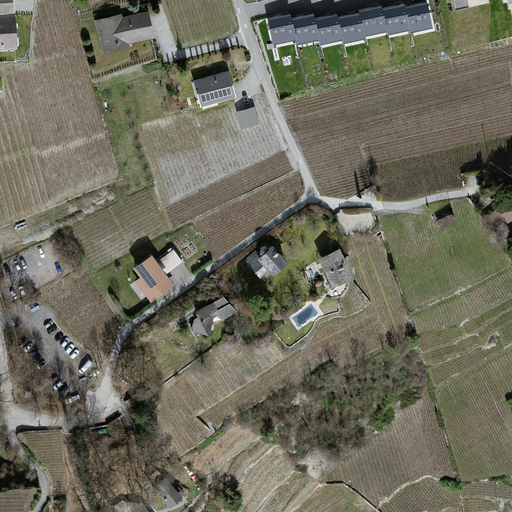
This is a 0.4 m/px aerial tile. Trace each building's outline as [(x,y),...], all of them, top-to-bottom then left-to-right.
[(10,0),(0,0),(0,13),(12,12),(10,0)] [(426,2),(404,7),(409,29),(410,32),(432,27),(426,2)] [(404,4),(381,9),(386,31),(387,34),(409,29),(404,7),(404,4)] [(359,11),(359,13),(364,36),(386,31),(381,9),(381,6),(359,11)] [(121,12),(94,19),(102,53),(129,46),(128,42),(153,36),(147,11),(122,17),(121,12)] [(0,49),(16,48),(12,12),(0,13),(0,49)] [(359,13),(337,18),(342,39),(343,43),(365,38),(364,36),(359,13)] [(268,19),(273,43),(295,39),(291,19),(290,14),(268,19)] [(313,14),(291,19),(295,39),(296,44),(318,39),(314,19),(313,14)] [(336,14),(314,19),(318,39),(319,44),(342,39),(337,18),(336,14)] [(226,70),(192,80),(199,106),(234,96),(226,70)] [(252,104),(235,109),(239,126),(257,121),(252,104)] [(511,220),(511,202),(499,212),(503,218),(507,224),(511,220)] [(495,207),(483,216),(491,226),(503,218),(499,212),(495,207)] [(450,212),(435,219),(438,227),(453,220),(450,212)] [(173,245),(157,257),(166,270),(182,258),(173,245)] [(260,255),(256,258),(267,270),(272,274),(286,261),(272,245),(268,248),(267,247),(263,246),(259,249),(259,253),(260,255)] [(338,246),(317,257),(334,288),(354,278),(338,246)] [(255,250),(244,260),(259,278),(267,270),(256,258),(260,255),(255,250)] [(151,254),(134,267),(141,277),(135,281),(151,303),(174,286),(151,254)] [(198,317),(194,319),(192,330),(209,335),(213,320),(214,323),(236,311),(224,296),(195,313),(198,317)] [(182,495),(165,478),(154,489),(170,506),(182,495)] [(149,511),(137,496),(115,511),(149,511)]
